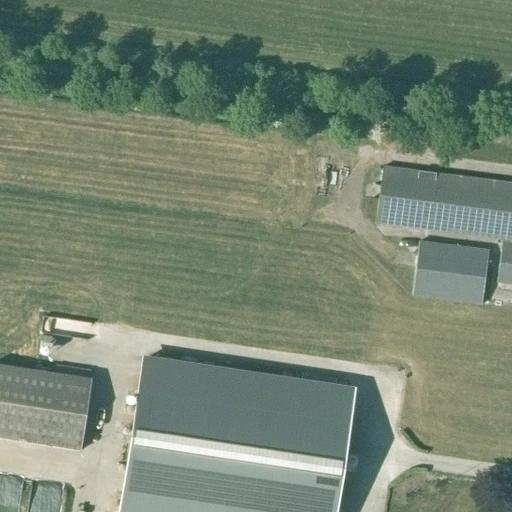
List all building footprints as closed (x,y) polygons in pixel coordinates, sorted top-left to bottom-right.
[(374,224),(501,241),(511,241),(511,184),(382,167),(374,224)] [(419,240),(411,295),(480,305),(487,250),(419,240)] [(511,284),(511,241),(501,241),(496,283),(511,284)] [(145,358),(121,511),(336,511),(344,463),(355,391),(145,358)] [(91,377),(0,363),(0,438),(80,451),(91,377)] [(41,493),(52,497),(57,485),(46,481),(41,493)] [(12,511),(16,493),(0,490),(0,511),(12,511)]
